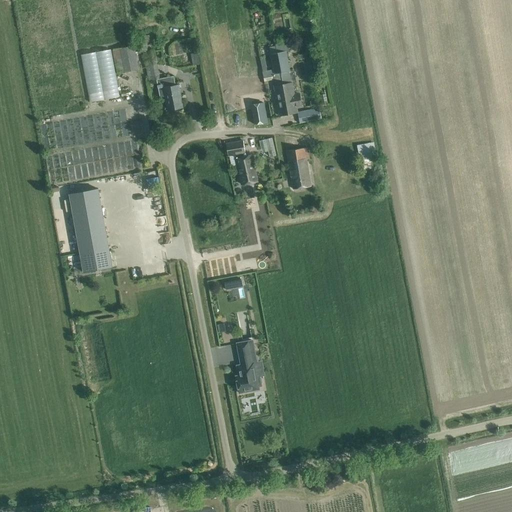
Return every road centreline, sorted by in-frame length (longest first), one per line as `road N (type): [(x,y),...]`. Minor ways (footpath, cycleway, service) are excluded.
road 1 (unclassified): [(232,479),(172,151),(207,134),(282,131)]
road 2 (unclassified): [(232,479),(511,419)]
road 3 (unclassified): [(11,511),(232,479)]
